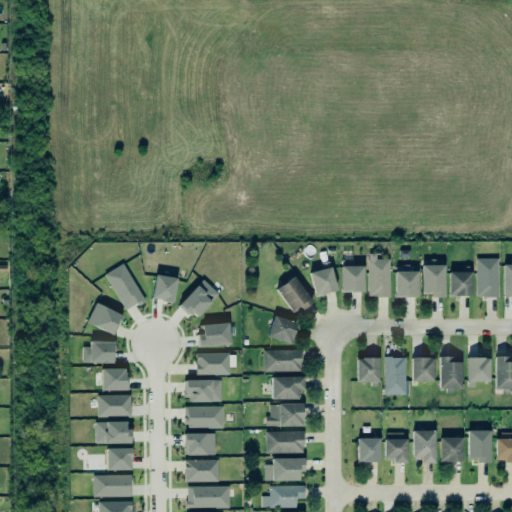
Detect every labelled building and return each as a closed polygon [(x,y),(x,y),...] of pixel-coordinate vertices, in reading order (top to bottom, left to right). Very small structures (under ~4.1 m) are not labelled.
[(386,258),(386,294),(365,294),(365,252),(373,252),(373,258),(386,258)] [(474,294),(483,294),(483,295),(496,295),(496,258),(474,258),(474,294)] [(443,262),(421,261),(420,295),(443,296),(443,262)] [(511,261),(502,262),(502,297),(511,296),(511,261)] [(103,274),(125,311),(143,300),(122,263),(103,274)] [(362,292),(362,266),(340,266),(340,292),(362,292)] [(313,295),(311,286),(309,286),(305,273),(327,267),(331,285),(334,285),(334,287),(333,287),(333,288),(323,291),(323,292),(313,295)] [(416,296),(416,270),(393,271),(394,297),(416,296)] [(470,272),(447,272),(448,296),(470,296),(470,272)] [(151,298),(172,302),(176,278),(155,274),(151,298)] [(311,301),(293,275),(275,288),(292,311),(299,306),(300,308),(311,301)] [(218,294),(202,279),(178,304),(194,319),(218,294)] [(86,325),(115,334),(121,313),(93,304),(86,325)] [(272,312),(294,320),(291,331),(291,332),(292,332),(292,334),(289,342),(266,334),(265,334),(266,331),(272,312)] [(201,321),(227,318),(230,340),(196,343),(195,329),(202,328),(201,321)] [(82,346),(81,362),(113,363),(114,341),(89,340),(89,347),(82,346)] [(300,372),(300,350),(263,349),(262,371),(300,372)] [(195,374),(228,375),(228,353),(195,353),(195,374)] [(436,354),(437,385),(444,385),(444,391),(451,391),(452,386),(458,386),(459,359),(450,358),(450,354),(443,353),(436,354)] [(511,385),(511,358),(506,358),(506,353),(492,353),(492,385),(500,385),(500,392),(507,392),(507,385),(511,385)] [(354,379),(354,356),(359,356),(359,355),(367,354),(376,355),(376,378),(354,379)] [(383,394),(405,394),(406,357),(384,357),(383,394)] [(410,357),(427,357),(427,358),(433,358),(432,380),(410,380),(410,357)] [(465,357),(483,357),(483,358),(488,358),(487,380),(474,381),(474,386),(466,386),(467,381),(466,380),(465,357)] [(99,364),(124,364),(124,374),(126,374),(126,386),(99,386),(99,364)] [(270,399),(297,399),(297,390),(302,390),(302,376),(270,376),(270,399)] [(219,379),(184,380),(184,402),(219,402),(219,379)] [(130,416),(129,394),(96,395),(96,417),(130,416)] [(267,403),(276,403),(276,401),(300,401),(300,413),(301,413),(301,424),(262,424),(262,414),(267,414),(267,403)] [(220,404),(220,425),(181,425),(181,404),(220,404)] [(94,443),(131,442),(130,428),(125,429),(125,421),(94,422),(94,443)] [(419,460),(432,460),(432,428),(410,428),(410,454),(412,454),(412,458),(418,458),(418,454),(419,454),(419,460)] [(466,461),(488,461),(488,430),(466,430),(466,461)] [(265,453),(302,453),(302,431),(264,431),(265,453)] [(384,458),(391,458),(391,463),(405,463),(404,432),(383,433),(384,458)] [(213,433),(183,433),(183,455),(213,455),(213,433)] [(435,435),(457,435),(456,459),(435,459),(435,435)] [(493,436),(511,436),(511,459),(502,459),(502,457),(493,458),(493,436)] [(378,437),(356,438),(357,462),(379,462),(378,437)] [(104,444),(128,444),(129,466),(104,466),(104,444)] [(268,454),(301,455),(301,469),(298,469),(298,479),(261,478),(262,462),(267,462),(268,454)] [(217,459),(183,460),(183,482),(217,481),(217,459)] [(90,473),(127,472),(128,496),(90,497),(90,473)] [(302,485),(268,485),(268,496),(261,496),(261,508),(295,507),(294,498),(302,498),(302,485)] [(185,508),(228,508),(227,486),(185,486),(185,508)] [(96,511),(96,500),(128,500),(128,511),(96,511)]
